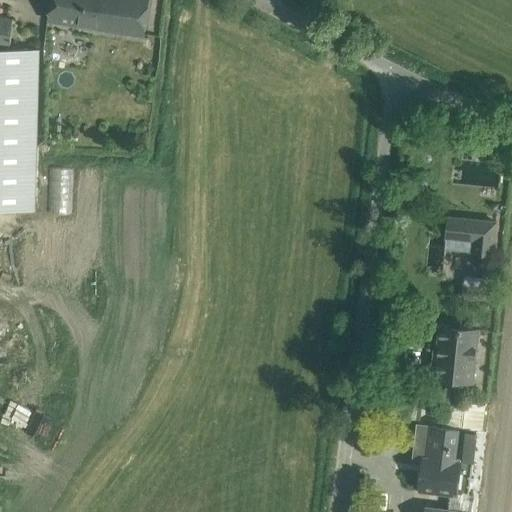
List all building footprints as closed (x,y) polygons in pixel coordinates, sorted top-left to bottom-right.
[(143,36),(149,0),(50,0),(47,21),(143,36)] [(0,45),(10,46),(12,19),(0,17),(0,45)] [(37,51),(0,49),(0,209),(33,210),(37,51)] [(492,254),(495,222),(448,217),(445,237),(473,240),(472,252),(492,254)] [(460,299),(471,300),(488,302),(490,288),(462,284),(460,299)] [(0,311),(0,352),(11,353),(12,312),(0,311)] [(431,378),(451,380),(472,382),(478,330),(439,326),(435,359),(433,359),(431,378)] [(416,397),(374,392),(373,392),(371,405),(401,408),(399,421),(413,423),(416,397)] [(443,399),(440,428),(429,426),(420,492),(448,496),(447,509),(424,506),(423,511),(376,511),(379,493),(365,491),(362,511),(472,511),(475,494),(471,494),(478,433),(483,433),(486,405),(443,399)]
